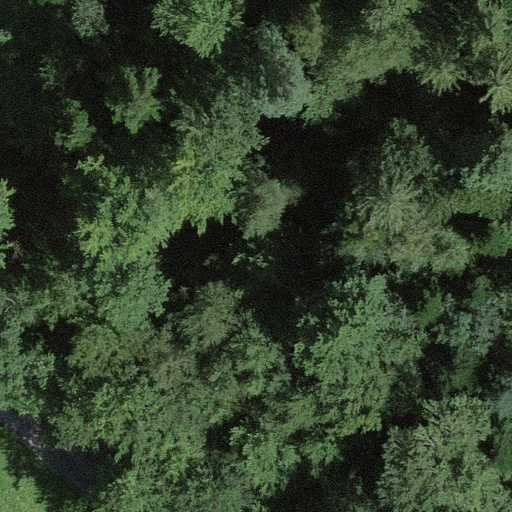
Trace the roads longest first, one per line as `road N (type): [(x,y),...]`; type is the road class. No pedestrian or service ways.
road 1 (track): [(324,0),(174,207),(110,426),(120,511)]
road 2 (residential): [(0,406),(104,511)]
